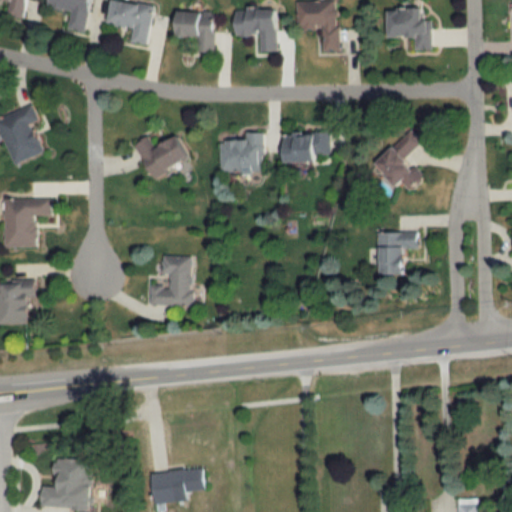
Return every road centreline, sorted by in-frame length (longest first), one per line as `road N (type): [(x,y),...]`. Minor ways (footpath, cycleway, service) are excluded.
road 1 (tertiary): [(0,390),(511,338)]
road 2 (residential): [(474,88),(200,92),(0,53)]
road 3 (residential): [(91,74),(93,271)]
road 4 (residential): [(471,0),(467,192)]
road 5 (residential): [(467,192),(452,222),(456,344)]
road 6 (residential): [(485,341),(480,220),(467,192)]
